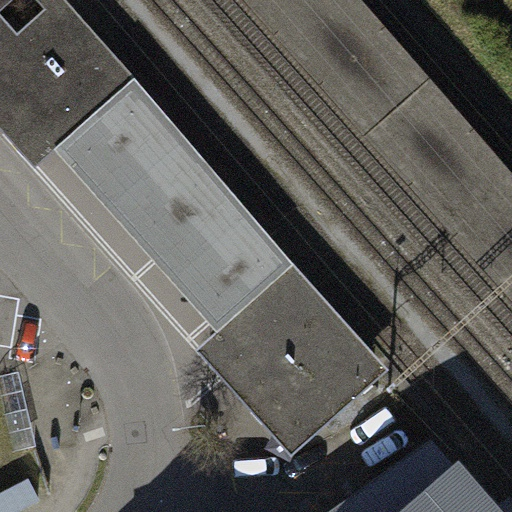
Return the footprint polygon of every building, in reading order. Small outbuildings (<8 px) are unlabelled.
[(39,173),(55,159),(134,90),(55,0),(0,0),(0,139),(34,178),(39,173)] [(511,183),(354,0),(246,0),(511,298),(511,183)] [(55,159),(219,343),(298,274),(134,90),(55,159)] [(390,378),(298,274),(219,343),(201,359),(215,375),(293,463),(390,378)] [(509,511),(472,469),(421,511),(509,511)] [(29,477),(0,492),(0,511),(14,511),(40,498),(29,477)]
